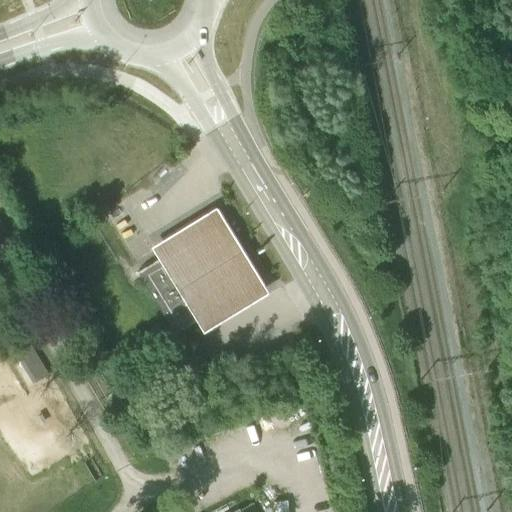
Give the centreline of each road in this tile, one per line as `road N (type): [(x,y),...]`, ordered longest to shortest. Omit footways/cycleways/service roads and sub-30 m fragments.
road 1 (secondary): [(394,511),(343,330),(236,148)]
road 2 (secondary): [(236,148),(196,35)]
